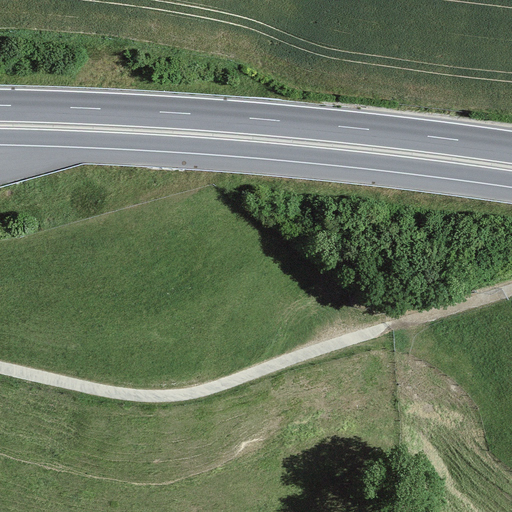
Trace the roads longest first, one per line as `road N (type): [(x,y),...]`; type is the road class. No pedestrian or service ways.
road 1 (track): [(0,367),(121,393),(184,394),(511,289)]
road 2 (trunk): [(0,136),(260,150),(511,179)]
road 3 (trunk): [(511,147),(265,119),(0,105)]
